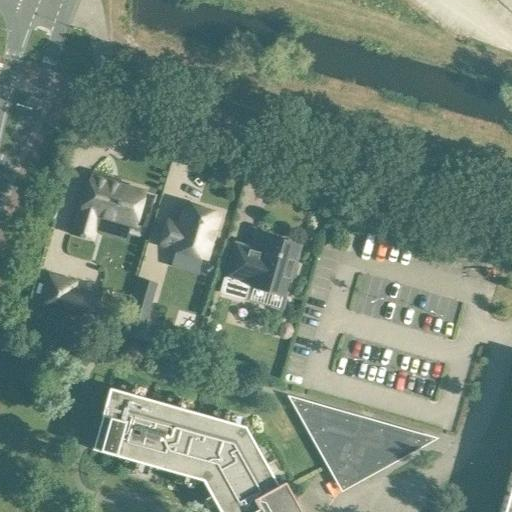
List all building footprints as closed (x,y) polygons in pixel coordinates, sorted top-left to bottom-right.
[(81,196),(70,234),(79,236),(78,237),(83,239),(84,238),(92,240),(95,231),(99,216),(130,225),(135,226),(145,192),(119,184),(110,182),(111,179),(111,178),(91,172),(89,182),(84,197),(81,196)] [(219,213),(184,203),(179,223),(167,220),(160,245),(172,249),(172,250),(206,260),(219,213)] [(225,276),(221,292),(280,309),(284,296),(289,279),(291,280),(294,278),(298,266),(296,263),(294,263),(299,246),(264,236),(260,251),(254,249),(235,244),(225,276)] [(48,274),(39,305),(91,320),(96,302),(72,295),(74,288),(75,282),(48,274)] [(201,331),(201,294),(158,294),(157,331),(201,331)] [(135,298),(127,325),(143,329),(151,302),(135,298)] [(290,335),(293,327),(289,322),(283,325),(280,332),(284,338),(290,335)] [(207,342),(203,357),(217,361),(219,353),(214,345),(207,342)] [(259,365),(263,367),(264,365),(268,366),(267,368),(272,369),(279,346),(265,342),(259,365)] [(511,511),(511,477),(502,511),(300,511),(290,492),(284,482),(277,485),(244,426),(109,388),(101,415),(108,417),(99,448),(92,447),(91,449),(202,480),(219,511),(511,511)] [(303,415),(313,432),(396,456),(414,446),(411,445),(413,437),(425,440),(426,439),(296,402),(297,403),(308,407),(306,415),(303,414),(303,415)] [(484,488),(499,466),(481,453),(465,474),(484,488)]
